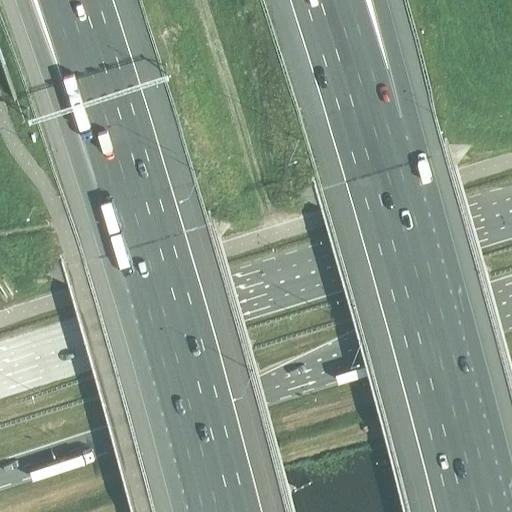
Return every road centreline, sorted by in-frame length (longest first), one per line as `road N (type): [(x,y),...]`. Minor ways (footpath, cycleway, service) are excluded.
road 1 (primary): [(0,478),(511,313)]
road 2 (primary): [(511,231),(0,386)]
road 3 (motorway): [(468,511),(365,119)]
road 4 (motorway): [(128,169),(224,511)]
road 5 (motorway): [(46,0),(128,169)]
road 6 (motorway): [(70,0),(128,169)]
road 7 (motorway): [(365,119),(326,0)]
